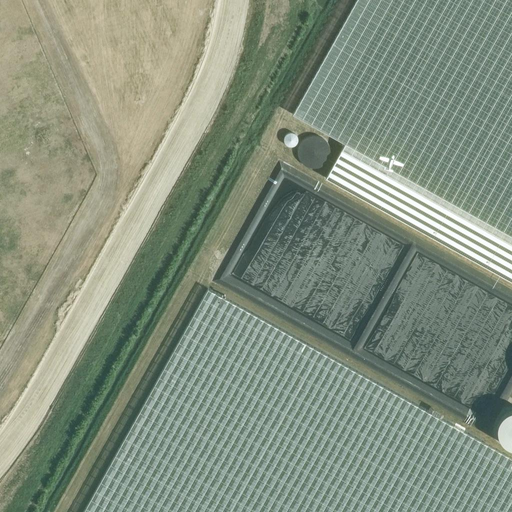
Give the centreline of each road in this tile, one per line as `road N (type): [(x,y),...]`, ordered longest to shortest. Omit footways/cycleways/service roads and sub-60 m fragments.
road 1 (unknown): [(248,15),(232,76),(181,178),(42,425),(0,477)]
road 2 (unclassified): [(220,0),(213,47),(172,150),(46,372),(0,435)]
